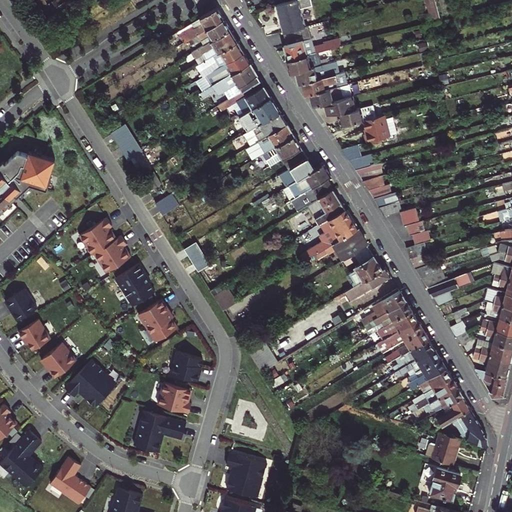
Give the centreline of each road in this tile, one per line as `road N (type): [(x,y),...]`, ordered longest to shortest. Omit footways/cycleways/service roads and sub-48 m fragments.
road 1 (residential): [(511,424),(481,399),(232,0)]
road 2 (residential): [(56,78),(224,347),(192,483)]
road 3 (residential): [(192,483),(103,454),(54,415),(0,354)]
road 4 (residential): [(56,78),(186,0)]
